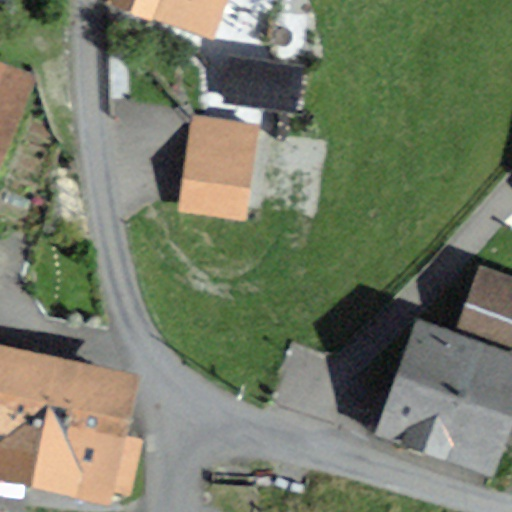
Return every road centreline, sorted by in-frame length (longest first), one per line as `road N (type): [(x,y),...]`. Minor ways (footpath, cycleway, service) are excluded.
road 1 (residential): [(90,0),(96,153),(127,320),(159,374),(195,406),(317,450)]
road 2 (secondary): [(511,198),(345,371),(317,450)]
road 3 (residential): [(317,450),(511,511)]
